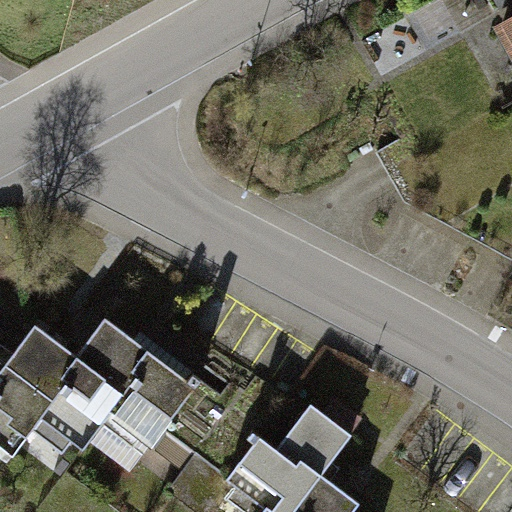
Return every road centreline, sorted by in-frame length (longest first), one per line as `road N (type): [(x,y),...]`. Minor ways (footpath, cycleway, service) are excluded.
road 1 (residential): [(511,392),(84,146),(0,137)]
road 2 (residential): [(0,135),(240,0)]
